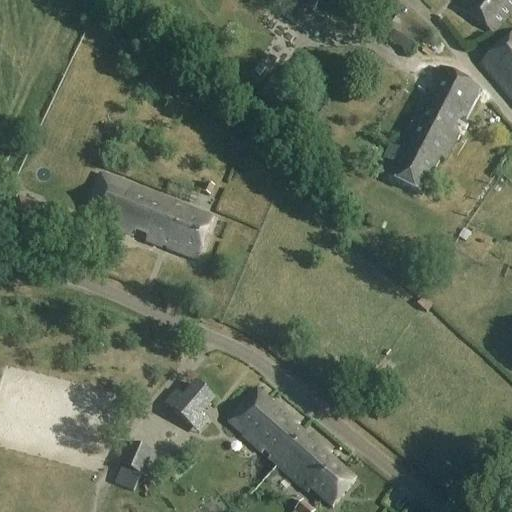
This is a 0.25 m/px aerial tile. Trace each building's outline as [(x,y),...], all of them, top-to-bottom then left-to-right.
[(289,0),(310,14),(319,0),(289,0)] [(491,34),(511,9),(511,0),(464,0),(459,7),(491,34)] [(384,37),(410,56),(422,40),(395,21),(384,37)] [(66,36),(51,29),(7,120),(41,136),(47,122),(68,132),(91,85),(52,66),(66,36)] [(511,37),(480,66),(511,102),(511,37)] [(144,75),(149,70),(154,64),(147,57),(136,69),(144,75)] [(440,70),(398,149),(397,151),(390,147),(383,162),(395,168),(389,179),(422,197),(442,160),(445,162),(479,97),(478,96),(480,92),(440,70)] [(286,104),(266,90),(257,103),(277,117),(286,104)] [(391,94),(381,105),(391,114),(401,103),(391,94)] [(84,221),(132,240),(135,233),(147,237),(144,245),(196,265),(213,222),(101,178),(84,221)] [(214,188),(205,184),(201,193),(209,197),(214,188)] [(14,203),(4,229),(51,247),(63,215),(41,206),(40,208),(18,200),(16,204),(14,203)] [(92,258),(115,264),(117,255),(95,249),(92,258)] [(196,387),(173,414),(189,428),(212,401),(196,387)] [(241,440),(276,470),(295,449),(292,446),(301,435),(298,432),(300,430),(276,409),(274,411),(255,394),(228,426),(242,438),(241,440)] [(100,443),(107,428),(97,424),(91,438),(100,443)] [(295,449),(276,470),(307,497),(310,492),(332,511),(354,485),(328,462),(331,458),(310,439),(309,441),(301,435),(292,446),(295,449)] [(129,445),(120,468),(142,478),(152,455),(129,445)] [(313,511),(303,503),(295,511),(296,511),(313,511)]
